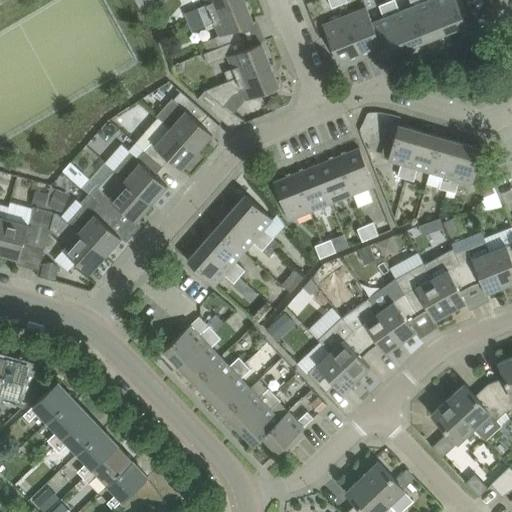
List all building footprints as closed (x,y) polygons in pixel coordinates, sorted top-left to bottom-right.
[(206,0),(208,2),(199,6),(203,15),(240,0),(206,0)] [(254,21),(245,0),(240,0),(203,15),(207,24),(215,21),(220,33),(204,40),(208,50),(204,51),(204,52),(243,36),(239,27),(254,21)] [(426,40),(412,5),(400,10),(396,0),(390,0),(387,1),(406,48),(426,40)] [(446,31),(433,0),(424,0),(425,1),(412,5),(426,40),(446,31)] [(433,0),(446,31),(467,23),(457,0),(433,0)] [(372,22),(381,45),(385,56),(406,48),(387,1),(380,4),(384,17),(373,21),(372,22)] [(366,7),(344,15),(360,53),(381,45),(372,22),(373,21),(367,6),(366,7)] [(360,53),(344,15),(323,24),(338,61),(360,53)] [(243,36),(204,52),(208,62),(228,54),(233,66),(225,70),(229,79),(271,62),(262,41),(247,47),(243,36)] [(234,129),(235,128),(244,118),(223,105),(233,93),(243,89),(246,98),(280,85),(271,62),(229,79),(229,80),(205,89),(198,97),(234,129)] [(198,150),(213,132),(201,122),(209,114),(190,97),(183,105),(173,96),(157,115),(170,126),(198,150)] [(270,98),(268,102),(269,106),(273,108),(278,107),(280,103),(278,99),(274,97),(270,98)] [(399,123),(393,142),(389,158),(402,162),(398,175),(406,177),(420,129),(399,123)] [(198,150),(170,126),(155,144),(151,140),(144,148),(163,165),(170,158),(182,168),(198,150)] [(441,135),(420,129),(406,177),(415,179),(418,167),(431,170),(441,135)] [(441,135),(431,170),(443,174),(439,187),(448,189),(462,142),(441,135)] [(483,148),(462,142),(448,189),(456,191),(459,179),(473,182),(477,167),(483,148)] [(373,200),(368,187),(375,184),(368,165),(360,147),(339,155),(354,193),(359,206),(373,200)] [(144,148),(137,156),(132,151),(115,169),(152,202),(168,184),(156,174),(163,165),(144,148)] [(339,155),(317,164),(332,201),(354,193),(339,155)] [(317,164),(296,172),(311,210),(332,201),(317,164)] [(152,202),(115,169),(115,170),(114,169),(98,186),(97,184),(89,192),(98,200),(118,217),(125,209),(136,220),(152,202)] [(311,210),(296,172),(274,181),(289,218),(311,210)] [(484,196),(489,194),(495,192),(491,181),(480,185),(484,196)] [(60,210),(70,193),(57,186),(47,203),(60,210)] [(45,207),(49,192),(36,189),(32,204),(45,207)] [(98,200),(89,192),(81,202),(85,205),(70,221),(79,230),(107,254),(122,236),(110,226),(118,217),(98,200)] [(273,217),(261,207),(246,193),(231,210),(269,242),(274,236),(264,227),(273,217)] [(24,242),(34,245),(44,208),(34,205),(30,217),(29,222),(7,216),(0,239),(0,252),(20,258),(24,242)] [(45,248),(51,229),(68,243),(64,248),(91,272),(107,254),(79,230),(70,221),(60,213),(44,208),(34,245),(45,248)] [(231,210),(217,226),(244,250),(253,240),(263,249),(268,243),(269,242),(231,210)] [(451,237),(465,230),(458,215),(444,221),(451,237)] [(430,220),(433,231),(444,227),(440,217),(430,220)] [(371,236),(379,233),(374,221),(366,224),(371,236)] [(363,239),(371,236),(366,224),(358,227),(363,239)] [(217,226),(202,243),(240,276),(246,269),(236,260),(244,250),(217,226)] [(383,255),(395,251),(390,236),(377,241),(383,255)] [(328,253),(336,250),(331,238),(324,241),(328,253)] [(504,285),(489,250),(485,239),(456,251),(460,262),(471,285),(482,281),(487,293),(488,293),(488,291),(504,285)] [(324,241),(316,244),(320,256),(328,253),(324,241)] [(511,241),(489,250),(504,285),(511,281),(511,241)] [(202,243),(188,259),(215,283),(225,273),(234,282),(240,276),(202,243)] [(359,248),(365,262),(376,257),(371,243),(359,248)] [(460,262),(456,251),(454,247),(425,263),(451,310),(466,301),(467,303),(468,302),(461,290),(470,285),(471,285),(460,262)] [(391,265),(397,275),(424,260),(419,250),(391,265)] [(349,304),(366,292),(340,256),(323,268),(349,304)] [(56,278),(60,263),(45,259),(41,274),(56,278)] [(424,262),(405,272),(397,277),(405,292),(419,314),(420,313),(429,308),(435,320),(436,320),(436,318),(451,310),(425,263),(424,262)] [(249,284),(240,276),(234,282),(233,284),(242,292),(249,284)] [(319,286),(312,277),(304,286),(311,293),(319,286)] [(379,311),(402,341),(416,331),(417,332),(418,331),(409,320),(419,314),(405,292),(397,277),(369,296),(379,311)] [(379,311),(369,296),(342,315),(342,316),(370,349),(379,342),(387,353),(388,353),(387,351),(402,341),(379,311)] [(333,305),(310,326),(318,335),(342,314),(333,305)] [(370,349),(342,316),(319,337),(356,378),(369,366),(370,367),(371,367),(362,357),(369,350),(370,349)] [(284,332),(275,323),(269,328),(278,338),(284,332)] [(164,349),(179,365),(215,330),(210,324),(200,334),(191,324),(164,349)] [(212,345),(221,337),(215,330),(179,365),(194,380),(221,355),(212,345)] [(356,378),(319,337),(318,338),(331,351),(309,371),(326,390),(335,382),(344,392),(345,391),(344,390),(356,378)] [(194,380),(209,396),(246,362),(239,355),(230,364),(221,355),(194,380)] [(511,356),(499,362),(507,383),(492,389),(506,411),(511,408),(511,356)] [(7,357),(0,383),(0,390),(20,396),(24,383),(29,363),(7,357)] [(209,396),(224,412),(251,387),(242,377),(251,368),(246,362),(209,396)] [(239,428),(276,393),(260,377),(251,387),(224,412),(239,428)] [(39,411),(48,420),(73,396),(58,380),(44,394),(33,404),(24,414),(30,420),(39,411)] [(510,417),(506,411),(492,389),(480,400),(465,383),(449,398),(475,426),(486,439),(502,424),(510,417)] [(254,444),(263,436),(290,410),(289,409),(280,417),(272,408),(281,399),(276,393),(239,428),(254,444)] [(88,412),(73,396),(48,420),(57,430),(48,439),(54,445),(88,412)] [(311,403),(319,411),(327,404),(319,396),(311,403)] [(475,426),(449,398),(432,413),(458,441),(475,426)] [(314,417),(313,416),(307,410),(298,419),(290,410),(263,436),(278,451),(304,426),(314,417)] [(69,442),(78,451),(103,428),(88,412),(54,445),(59,451),(69,442)] [(118,444),(103,428),(78,451),(87,461),(78,470),(83,476),(118,444)] [(133,459),(118,444),(83,476),(89,482),(99,473),(108,483),(133,459)] [(133,459),(108,483),(117,492),(107,501),(113,508),(123,499),(134,489),(149,476),(133,459)] [(362,476),(396,511),(401,511),(414,500),(404,489),(405,489),(378,461),(362,476)] [(502,495),(504,493),(511,487),(511,467),(510,466),(491,483),(502,495)] [(396,511),(362,476),(346,491),(361,507),(355,511),(396,511)] [(43,511),(45,511),(57,501),(46,490),(34,501),(43,511)]
